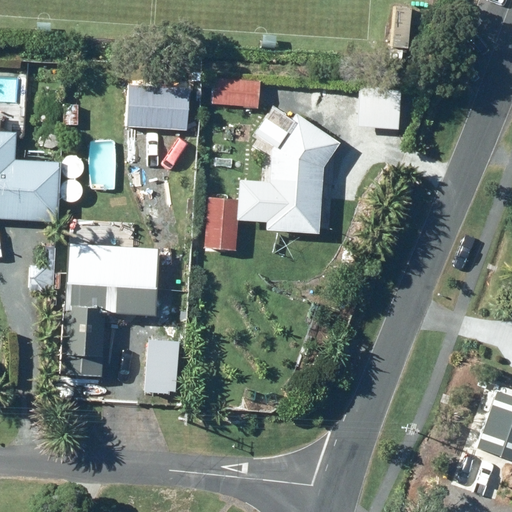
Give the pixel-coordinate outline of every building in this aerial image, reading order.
[(29,24),(29,34),(41,35),(42,24),(29,24)] [(385,52),(403,54),(404,35),(386,34),(385,52)] [(256,36),(255,46),(267,47),(268,36),(256,36)] [(251,84),(208,80),(206,105),(249,108),(251,84)] [(262,151),(257,231),(308,234),(312,170),(329,144),(286,115),(262,151)] [(7,134),(0,133),(0,219),(47,223),(51,164),(5,161),(7,134)] [(194,179),(192,198),(201,198),(197,248),(228,250),(229,240),(245,241),(248,202),(232,201),(233,182),(194,179)] [(160,211),(170,211),(170,202),(160,202),(160,211)] [(23,266),(22,290),(43,292),(46,248),(32,247),(31,267),(23,266)] [(57,265),(51,375),(92,377),(96,315),(144,317),(147,254),(123,252),(122,268),(57,265)] [(288,293),(261,293),(261,310),(288,310),(288,293)] [(142,342),(137,392),(158,394),(163,344),(142,342)]
